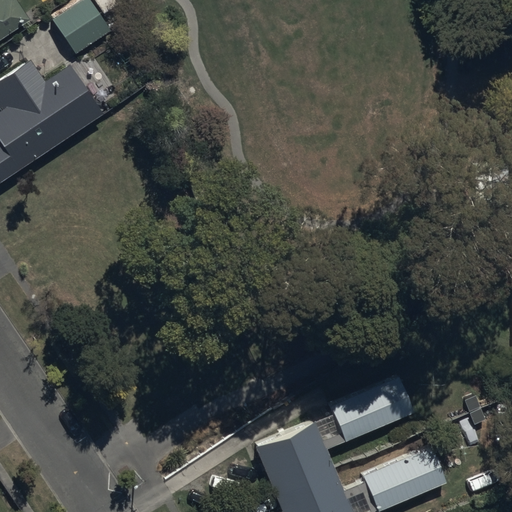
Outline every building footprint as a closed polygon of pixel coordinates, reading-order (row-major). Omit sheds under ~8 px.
[(0,0),(0,37),(27,20),(13,0),(0,0)] [(72,54),(107,31),(86,0),(75,0),(48,18),(72,54)] [(0,179),(103,112),(71,64),(43,82),(27,58),(0,76),(0,179)] [(142,188),(156,180),(167,172),(135,125),(105,145),(114,158),(106,163),(137,209),(150,200),(142,188)] [(135,401),(207,352),(141,254),(69,303),(135,401)] [(310,420),(251,446),(280,511),(376,511),(443,483),(426,445),(360,475),(362,480),(341,489),(324,450),(410,412),(394,375),(326,405),(330,415),(312,423),(310,420)]
